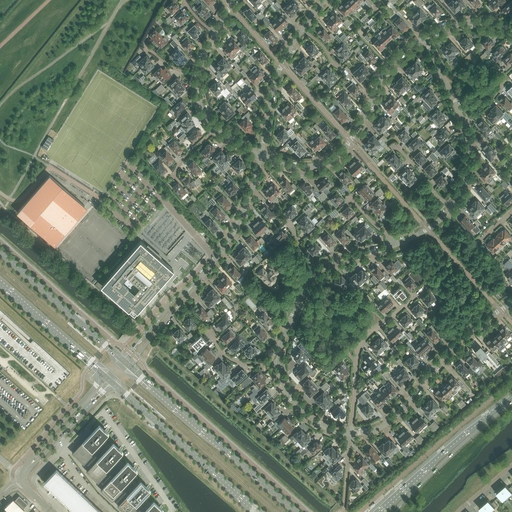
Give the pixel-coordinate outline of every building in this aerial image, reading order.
[(195,0),(200,5),(196,9),(199,12),(202,15),(205,18),(206,18),(209,15),(210,14),(204,8),(207,6),(202,1),(200,0),(195,0)] [(291,0),(289,0),(286,3),(288,4),(294,11),(299,7),(296,3),(297,2),(294,0),(292,0),(292,1),(291,0)] [(361,6),(355,0),(349,0),(348,1),(356,10),(361,6)] [(452,0),(448,0),(446,2),(448,4),(447,4),(455,13),(459,8),(461,10),(452,0)] [(452,0),(461,10),(465,5),(460,0),(452,0)] [(501,6),(506,1),(504,0),(501,0),(502,0),(501,0),(492,0),(487,5),(492,10),(499,3),(501,6)] [(179,8),(177,6),(177,5),(175,4),(173,1),(165,9),(168,12),(170,11),(172,13),(179,8)] [(356,10),(348,1),(344,5),(342,3),(350,12),(351,13),(355,9),(356,10)] [(511,2),(511,1),(502,10),(503,11),(502,11),(502,12),(502,13),(503,14),(504,14),(505,14),(506,14),(507,15),(508,13),(511,16),(511,15),(511,2)] [(350,12),(342,3),(337,7),(344,15),(345,15),(346,16),(350,12)] [(441,11),(434,3),(431,6),(432,8),(429,10),(435,17),(437,15),(439,13),(441,11)] [(288,4),(283,9),(290,17),(294,14),(293,13),(294,11),(288,4)] [(256,15),(249,8),(247,10),(246,9),(244,12),(245,13),(244,13),(251,21),(256,17),(260,20),(265,16),(260,11),(256,15)] [(426,15),(420,8),(415,13),(422,21),(425,18),(425,17),(425,16),(426,15)] [(171,19),(166,23),(168,25),(176,18),(178,20),(176,22),(179,26),(180,25),(188,18),(186,16),(184,14),(182,12),(181,13),(179,11),(171,19)] [(334,13),(329,17),(338,27),(338,26),(342,22),(340,21),(341,20),(334,13)] [(422,21),(415,13),(409,18),(412,22),(413,21),(416,24),(417,23),(417,24),(421,20),(422,21)] [(281,15),(277,20),(284,28),(287,25),(285,23),(287,22),(281,15)] [(331,19),(326,23),(333,31),(334,33),(336,33),(338,32),(338,30),(340,29),(338,27),(329,17),(331,19)] [(396,17),(393,20),(395,22),(403,31),(404,30),(405,31),(406,31),(407,30),(408,29),(408,28),(407,27),(408,26),(400,17),(398,19),(396,17)] [(275,18),(271,22),(272,23),(272,24),(277,30),(279,29),(281,31),(284,28),(277,20),(275,18)] [(200,31),(201,30),(198,27),(197,28),(194,25),(193,24),(192,24),(190,26),(190,27),(191,28),(189,30),(185,26),(182,29),(187,34),(189,32),(194,37),(195,38),(197,36),(197,35),(197,34),(198,34),(199,33),(199,32),(200,32),(200,31)] [(248,37),(239,27),(234,32),(241,39),(239,41),(243,46),(246,43),(244,41),(248,37)] [(399,35),(392,27),(387,31),(384,28),(394,39),(399,35)] [(394,39),(384,28),(380,32),(388,41),(392,37),(394,39)] [(320,29),(317,32),(325,41),(330,37),(333,40),(335,37),(334,37),(331,33),(329,35),(324,29),(322,31),(320,29)] [(265,36),(263,38),(269,44),(271,42),(272,44),(273,43),(274,44),(275,44),(276,44),(277,43),(277,42),(277,41),(278,40),(269,30),(264,35),(265,36)] [(154,44),(164,35),(162,37),(158,33),(158,32),(150,39),(154,44)] [(388,41),(380,32),(375,36),(385,47),(384,45),(388,41)] [(161,47),(169,40),(164,35),(154,44),(157,43),(161,47)] [(385,47),(375,36),(378,39),(374,43),(381,51),(385,47)] [(494,44),(492,41),(493,41),(491,40),(489,37),(481,44),(484,47),(485,46),(488,49),(494,44)] [(193,45),(187,38),(184,41),(185,42),(181,45),(187,51),(189,49),(190,49),(191,48),(191,47),(193,45)] [(473,44),(467,38),(466,39),(465,38),(461,41),(462,42),(461,44),(466,49),(469,47),(469,48),(473,44)] [(240,49),(232,39),(227,44),(236,53),(240,49)] [(342,44),(335,50),(339,55),(338,56),(347,48),(349,46),(345,41),(343,39),(342,40),(340,42),(342,44)] [(187,59),(180,51),(182,49),(177,44),(173,40),(170,43),(175,49),(172,52),(173,53),(172,55),(175,58),(174,59),(177,63),(178,62),(181,65),(182,64),(183,65),(187,62),(186,61),(187,59)] [(451,42),(447,46),(457,57),(456,56),(460,52),(458,51),(459,50),(451,42)] [(236,53),(227,44),(229,46),(224,50),(231,58),(232,57),(233,59),(237,55),(236,53)] [(319,52),(313,44),(311,45),(307,48),(308,49),(306,50),(311,56),(314,54),(315,55),(319,52)] [(499,56),(507,50),(502,44),(492,53),(495,56),(493,58),(497,63),(501,58),(499,56)] [(448,48),(443,52),(445,54),(444,55),(448,60),(449,59),(451,60),(453,61),(457,57),(447,46),(448,48)] [(342,61),(350,54),(346,49),(347,48),(338,56),(342,61)] [(269,61),(260,51),(259,50),(254,54),(253,53),(251,55),(255,60),(257,58),(262,64),(264,62),(266,64),(269,61)] [(359,50),(357,52),(359,55),(363,59),(363,60),(364,61),(365,60),(365,61),(367,59),(370,63),(372,61),(374,63),(377,60),(368,50),(363,55),(361,52),(361,53),(359,50)] [(511,52),(503,60),(501,62),(506,67),(504,68),(506,70),(511,65),(510,63),(511,61),(511,52)] [(476,59),(470,53),(467,55),(472,60),(473,61),(476,59)] [(139,55),(131,62),(135,66),(138,63),(142,67),(141,68),(151,60),(146,55),(142,59),(141,58),(139,55)] [(311,65),(304,57),(301,60),(302,61),(300,62),(306,69),(311,65)] [(230,66),(223,58),(218,62),(227,72),(226,70),(230,66)] [(141,68),(139,70),(143,74),(145,73),(154,66),(150,61),(151,60),(141,68)] [(227,72),(218,62),(219,64),(214,68),(222,76),(227,72)] [(306,69),(300,62),(295,67),(297,69),(296,70),(301,75),(306,69)] [(409,66),(418,76),(422,72),(421,70),(422,69),(422,68),(420,66),(421,65),(418,62),(416,64),(415,63),(414,64),(410,67),(409,66)] [(368,72),(365,68),(366,67),(362,63),(360,64),(356,68),(364,76),(368,72)] [(255,66),(251,69),(261,81),(261,80),(259,78),(264,74),(257,66),(256,67),(255,66)] [(407,71),(405,72),(412,79),(412,78),(414,80),(418,76),(409,66),(406,69),(407,70),(406,71),(407,71)] [(156,80),(167,70),(165,72),(160,67),(153,74),(153,75),(152,76),(156,80)] [(364,76),(356,68),(357,69),(353,73),(360,81),(363,79),(362,77),(364,76)] [(252,72),(248,75),(249,77),(256,85),(261,81),(251,69),(250,70),(252,72)] [(321,76),(319,77),(323,82),(332,73),(329,70),(328,70),(327,69),(320,75),(321,76)] [(163,82),(171,75),(167,70),(156,80),(159,78),(163,82)] [(332,73),(323,82),(327,86),(328,84),(330,86),(333,83),(333,82),(336,79),(335,78),(335,77),(335,76),(333,73),(332,73)] [(409,85),(402,77),(398,80),(399,81),(398,82),(405,90),(409,87),(408,85),(409,85)] [(173,90),(180,84),(181,83),(177,78),(169,85),(169,86),(168,87),(172,91),(173,90)] [(224,90),(217,82),(215,84),(215,83),(211,87),(212,87),(210,88),(212,90),(212,91),(213,93),(214,92),(216,95),(218,97),(222,94),(225,97),(226,97),(230,93),(226,88),(224,90)] [(405,90),(398,82),(393,86),(396,90),(395,91),(398,94),(400,93),(401,94),(405,90)] [(182,90),(185,88),(180,84),(173,90),(179,96),(183,91),(182,90)] [(360,90),(355,84),(352,87),(350,85),(347,88),(354,96),(356,94),(358,93),(358,92),(360,90)] [(302,98),(292,86),(291,87),(290,87),(289,87),(288,87),(288,88),(287,88),(287,89),(288,90),(287,91),(295,100),(297,99),(299,101),(302,98)] [(256,95),(250,89),(246,93),(253,101),(256,98),(254,97),(256,95)] [(422,97),(420,98),(424,102),(433,94),(434,93),(433,92),(430,89),(421,96),(422,97)] [(353,104),(346,97),(348,95),(344,90),(340,94),(342,96),(339,99),(348,109),(353,104)] [(253,101),(246,93),(241,97),(246,104),(248,102),(250,104),(253,101)] [(424,102),(422,104),(429,112),(434,108),(432,106),(435,104),(434,102),(437,99),(433,94),(424,102)] [(399,104),(396,101),(392,96),(387,100),(397,112),(397,111),(394,108),(399,104)] [(406,102),(401,96),(398,99),(403,104),(406,102)] [(511,102),(511,103),(506,97),(504,99),(502,97),(499,100),(507,110),(511,105),(511,102)] [(179,111),(187,105),(182,100),(170,111),(176,118),(181,114),(179,111)] [(397,112),(387,100),(388,102),(384,107),(392,116),(397,112)] [(223,113),(230,107),(232,106),(228,102),(227,103),(225,101),(220,106),(221,107),(219,109),(223,113)] [(296,110),(289,102),(284,107),(293,117),(293,116),(291,114),(296,110)] [(504,113),(496,105),(493,108),(494,109),(492,111),(500,119),(504,116),(503,114),(504,113)] [(347,117),(337,106),(332,111),(342,122),(343,121),(344,122),(345,122),(346,121),(347,120),(347,119),(346,118),(347,117)] [(227,119),(235,112),(230,107),(223,113),(222,114),(227,119)] [(293,117),(284,107),(286,109),(281,113),(288,121),(293,117)] [(433,122),(442,113),(439,110),(438,111),(438,110),(437,111),(436,110),(429,116),(430,116),(429,118),(433,122)] [(253,122),(250,118),(253,116),(249,111),(241,118),(243,119),(238,124),(241,128),(242,127),(245,130),(247,129),(247,130),(251,127),(250,126),(252,124),(251,124),(253,122)] [(500,119),(492,111),(488,115),(490,117),(489,118),(493,123),(495,122),(496,123),(500,119)] [(181,127),(192,118),(187,113),(179,120),(181,123),(178,125),(181,127)] [(442,122),(445,120),(444,119),(445,118),(441,114),(442,114),(442,113),(433,122),(436,126),(438,125),(439,127),(443,123),(442,122)] [(391,123),(385,116),(384,118),(383,117),(382,117),(378,120),(386,128),(391,123)] [(186,131),(194,124),(190,119),(192,118),(181,127),(182,129),(184,128),(186,131)] [(387,129),(386,128),(378,120),(379,121),(375,124),(376,125),(375,126),(377,129),(380,133),(382,132),(383,133),(387,129)] [(482,120),(477,124),(484,131),(482,134),(486,138),(489,136),(493,132),(491,129),(482,120)] [(335,135),(327,125),(322,129),(325,132),(324,132),(327,135),(331,139),(331,138),(332,139),(335,136),(335,135)] [(289,137),(286,134),(288,133),(284,128),(277,135),(278,136),(277,137),(280,141),(281,140),(283,142),(289,137)] [(446,128),(436,137),(440,141),(437,143),(440,146),(448,139),(446,137),(450,133),(446,128)] [(192,143),(202,134),(201,133),(201,132),(201,131),(201,130),(200,130),(199,130),(198,130),(197,129),(188,138),(192,143)] [(410,136),(407,133),(408,133),(404,129),(398,135),(399,136),(398,137),(401,141),(402,140),(404,142),(410,136)] [(48,146),(55,136),(50,133),(43,143),(48,146)] [(306,150),(300,143),(302,141),(299,138),(296,134),(291,138),(295,142),(291,145),(291,146),(300,156),(300,155),(306,150)] [(326,144),(317,134),(312,138),(321,148),(326,144)] [(381,144),(373,135),(368,140),(377,149),(381,146),(380,144),(381,144)] [(421,147),(425,143),(426,143),(423,140),(421,142),(417,137),(407,146),(412,151),(419,144),(421,147)] [(321,148),(312,138),(308,143),(315,151),(319,146),(321,148)] [(182,149),(174,140),(169,145),(177,154),(178,153),(179,154),(180,154),(181,154),(181,153),(182,152),(182,151),(181,150),(182,149)] [(377,149),(368,140),(369,141),(365,145),(372,153),(377,149)] [(207,156),(214,149),(215,148),(212,145),(211,146),(209,144),(208,144),(205,146),(206,147),(201,152),(205,157),(202,160),(204,162),(209,158),(207,156)] [(452,154),(456,151),(450,144),(447,146),(446,145),(441,149),(439,147),(433,153),(435,155),(437,156),(440,153),(445,159),(452,154)] [(496,153),(487,144),(482,148),(489,155),(487,157),(491,162),(494,159),(492,157),(496,153)] [(173,158),(168,153),(170,151),(166,146),(163,148),(164,149),(159,154),(169,165),(173,162),(171,160),(173,158)] [(217,163),(227,154),(225,155),(221,151),(213,158),(214,159),(212,160),(216,164),(217,163)] [(426,159),(420,152),(414,157),(416,159),(415,159),(418,163),(419,162),(421,164),(426,159)] [(223,166),(231,159),(227,154),(217,163),(221,167),(222,166),(223,166)] [(391,165),(399,158),(398,159),(395,155),(394,155),(393,154),(390,157),(389,157),(386,159),(391,165)] [(167,171),(161,163),(163,161),(159,157),(152,163),(162,175),(167,171)] [(396,170),(402,164),(401,163),(402,163),(402,162),(402,161),(399,158),(391,165),(396,170)] [(242,170),(245,167),(244,165),(245,165),(241,161),(240,162),(239,160),(233,165),(236,168),(234,169),(238,174),(242,171),(242,170)] [(364,167),(358,160),(356,162),(355,160),(351,163),(360,172),(364,169),(363,167),(364,167)] [(203,172),(193,161),(192,162),(191,162),(190,161),(189,162),(188,162),(188,163),(188,164),(188,165),(189,165),(188,166),(196,175),(198,174),(199,175),(203,172)] [(360,172),(351,163),(348,166),(350,168),(348,169),(354,175),(355,175),(356,176),(360,172)] [(437,171),(430,163),(424,168),(426,171),(429,174),(431,176),(437,171)] [(495,172),(488,164),(483,169),(493,180),(492,178),(496,174),(494,173),(495,172)] [(403,181),(412,172),(409,169),(408,169),(407,170),(406,168),(400,175),(399,177),(403,181)] [(493,180),(483,169),(485,171),(480,175),(487,183),(488,182),(489,184),(493,180)] [(340,175),(339,177),(344,182),(341,184),(347,191),(349,193),(351,191),(345,184),(351,180),(342,170),(339,173),(340,175)] [(412,182),(415,178),(414,177),(415,177),(411,173),(412,172),(403,181),(407,185),(408,184),(409,185),(412,183),(412,182)] [(87,208),(50,175),(17,212),(54,245),(55,246),(87,208)] [(441,187),(448,180),(445,177),(444,178),(441,175),(435,181),(437,183),(438,185),(441,187)] [(200,184),(196,179),(194,181),(188,176),(187,177),(185,176),(182,179),(190,188),(195,184),(198,186),(200,184)] [(325,178),(316,186),(321,191),(322,192),(325,195),(329,191),(327,189),(331,185),(330,184),(330,183),(329,182),(330,182),(328,180),(325,178)] [(282,179),(279,182),(286,190),(288,192),(289,193),(294,189),(295,190),(297,188),(293,183),(291,185),(286,180),(284,181),(282,179)] [(300,186),(300,187),(308,196),(313,193),(321,202),(324,199),(320,194),(315,188),(313,190),(305,182),(302,184),(300,185),(300,186)] [(186,192),(178,183),(177,184),(176,183),(175,183),(174,183),(174,184),(173,185),(174,186),(173,187),(181,197),(186,192)] [(235,190),(238,188),(233,183),(231,185),(230,183),(226,187),(227,189),(226,190),(230,195),(232,193),(233,194),(236,191),(235,190)] [(280,191),(272,183),(268,187),(278,199),(276,197),(280,193),(279,192),(280,191)] [(341,184),(337,187),(338,188),(343,193),(346,191),(347,191),(341,184)] [(361,197),(371,188),(367,184),(366,185),(365,184),(359,190),(360,192),(358,193),(361,197)] [(491,195),(483,186),(482,187),(481,186),(477,189),(478,190),(477,191),(486,200),(491,195)] [(278,199),(268,187),(267,188),(269,190),(265,194),(272,202),(272,201),(274,202),(278,199)] [(374,194),(373,193),(374,192),(371,188),(361,197),(364,200),(366,198),(367,200),(374,194)] [(506,205),(511,199),(511,193),(510,192),(506,195),(504,193),(500,197),(502,199),(501,199),(506,205)] [(342,200),(340,197),(339,196),(338,196),(336,193),(328,201),(331,204),(333,203),(336,205),(342,200)] [(231,205),(223,195),(221,197),(219,195),(216,198),(226,209),(227,208),(228,209),(229,209),(230,208),(231,207),(231,206),(230,206),(230,205),(231,205)] [(374,211),(384,202),(383,202),(379,198),(378,200),(377,199),(369,206),(374,211)] [(476,201),(472,204),(473,205),(481,214),(485,210),(484,208),(485,207),(478,201),(477,202),(477,201),(477,202),(476,201)] [(380,214),(388,207),(384,202),(374,211),(376,209),(380,214)] [(271,212),(265,205),(260,209),(268,219),(271,217),(273,219),(278,215),(274,210),(271,212)] [(297,213),(294,210),(296,208),(292,205),(285,211),(286,212),(285,213),(289,217),(290,216),(291,218),(297,213)] [(470,209),(468,210),(472,213),(471,214),(474,217),(475,219),(481,214),(473,205),(469,208),(470,209)] [(346,219),(354,213),(352,211),(352,210),(350,209),(348,206),(342,212),(345,215),(344,216),(346,219)] [(225,217),(217,207),(215,209),(213,207),(210,210),(220,221),(221,220),(222,221),(223,221),(224,220),(224,219),(224,218),(224,217),(225,217)] [(329,218),(337,211),(335,209),(329,214),(331,216),(328,218),(329,218)] [(333,218),(339,213),(337,211),(329,218),(331,220),(333,218)] [(302,228),(311,220),(307,216),(306,217),(304,215),(301,219),(298,222),(299,223),(299,224),(302,227),(301,228),(302,228)] [(474,226),(465,216),(460,221),(463,225),(464,227),(465,227),(468,231),(471,228),(472,229),(476,234),(481,229),(478,226),(477,225),(474,227),(473,226),(474,226)] [(218,228),(215,224),(212,221),(209,218),(209,219),(208,218),(204,221),(205,222),(205,223),(213,232),(214,232),(215,232),(218,229),(217,229),(218,228)] [(267,226),(262,220),(260,222),(258,220),(255,223),(264,232),(268,228),(267,227),(267,226)] [(314,226),(313,225),(315,224),(311,220),(302,228),(305,232),(306,231),(306,232),(306,231),(307,232),(314,226)] [(264,232),(255,223),(252,225),(254,227),(252,229),(258,235),(259,234),(260,236),(264,232)] [(371,233),(364,225),(363,226),(362,225),(358,228),(367,238),(371,233)] [(367,238),(358,228),(354,232),(355,233),(353,235),(358,240),(359,239),(361,241),(365,237),(366,238),(367,238)] [(511,236),(505,229),(503,230),(500,232),(507,240),(511,236)] [(350,241),(340,230),(335,234),(334,232),(331,234),(336,240),(338,238),(343,244),(345,242),(347,244),(350,241)] [(279,243),(288,234),(285,231),(283,233),(282,231),(276,236),(274,234),(273,235),(269,238),(272,241),(275,239),(279,243)] [(336,244),(327,234),(326,232),(321,237),(320,236),(318,238),(324,245),(326,243),(329,246),(331,245),(333,247),(336,244)] [(507,240),(500,232),(497,235),(498,236),(496,237),(504,245),(508,241),(507,240)] [(259,245),(250,235),(249,236),(248,236),(247,236),(246,236),(246,237),(246,238),(246,239),(245,240),(254,249),(259,245)] [(504,245),(496,237),(494,239),(494,238),(491,240),(500,249),(504,245)] [(500,249),(491,240),(488,243),(489,244),(487,245),(493,252),(498,248),(499,250),(500,249)] [(174,270),(160,258),(161,256),(148,244),(146,246),(140,241),(101,286),(134,315),(174,270)] [(318,250),(320,248),(315,242),(313,244),(312,242),(307,245),(309,247),(308,249),(313,255),(315,253),(318,250)] [(251,255),(244,247),(239,251),(240,253),(247,261),(251,257),(250,256),(251,255)] [(247,261),(240,253),(235,257),(237,259),(236,260),(240,265),(242,263),(243,264),(247,261)] [(260,261),(255,256),(252,258),(257,264),(260,261)] [(387,265),(385,267),(391,273),(394,270),(395,271),(398,268),(401,265),(397,261),(394,264),(391,261),(389,263),(387,265)] [(263,268),(257,274),(264,280),(264,281),(264,282),(265,283),(266,283),(267,283),(271,287),(272,288),(276,283),(276,282),(277,280),(275,278),(276,278),(276,277),(276,276),(275,275),(279,272),(272,265),(270,268),(271,269),(269,272),(268,272),(267,273),(266,274),(262,270),(263,269),(263,268)] [(245,275),(241,270),(239,272),(234,267),(232,268),(230,266),(227,269),(237,281),(242,276),(243,277),(245,275)] [(389,276),(384,271),(382,273),(377,267),(375,269),(374,267),(370,270),(379,279),(383,275),(386,279),(389,276)] [(367,278),(369,276),(364,271),(363,272),(361,270),(357,274),(356,273),(355,273),(364,282),(368,279),(367,278)] [(364,282),(355,273),(351,277),(358,285),(363,281),(364,283),(364,282)] [(232,283),(225,275),(220,279),(230,290),(228,288),(232,285),(231,283),(232,283)] [(344,284),(347,281),(341,275),(340,277),(339,276),(335,280),(336,280),(335,281),(341,289),(345,285),(344,284)] [(416,285),(409,277),(405,280),(407,282),(404,284),(410,291),(412,289),(414,287),(416,285)] [(230,290),(220,279),(217,281),(219,283),(217,285),(224,293),(225,293),(226,294),(230,290)] [(382,281),(379,283),(384,289),(385,290),(387,288),(388,287),(382,281)] [(384,289),(379,283),(376,286),(381,292),(384,289)] [(406,294),(400,287),(393,294),(399,301),(406,294)] [(220,297),(212,289),(207,293),(208,294),(216,303),(220,299),(219,298),(220,297)] [(428,305),(435,299),(430,293),(428,295),(427,294),(424,297),(425,298),(422,300),(428,305)] [(216,303),(208,294),(204,299),(206,301),(204,302),(209,307),(211,305),(212,306),(216,303)] [(393,303),(392,302),(385,294),(380,298),(382,301),(389,309),(393,306),(391,304),(393,303)] [(389,309),(382,301),(377,305),(383,312),(385,310),(386,312),(389,309)] [(274,323),(269,317),(272,314),(262,303),(259,306),(264,312),(262,314),(261,313),(260,313),(258,314),(258,315),(258,316),(259,316),(258,317),(268,328),(274,323)] [(422,311),(424,309),(418,303),(416,305),(413,308),(411,310),(416,316),(418,314),(419,316),(424,313),(422,311)] [(213,315),(208,311),(206,313),(201,307),(199,309),(198,307),(194,310),(203,319),(208,315),(210,317),(213,315)] [(70,374),(33,340),(28,346),(0,321),(5,315),(0,310),(0,342),(53,390),(54,391),(70,374)] [(220,331),(230,322),(227,319),(229,317),(226,313),(221,317),(223,319),(216,326),(220,331)] [(404,326),(412,320),(407,314),(404,316),(404,315),(401,318),(401,319),(399,321),(404,326)] [(196,324),(190,318),(189,319),(188,318),(184,321),(185,322),(183,324),(188,329),(191,327),(192,328),(196,324)] [(257,326),(253,330),(255,332),(264,341),(267,338),(265,337),(267,335),(262,329),(264,327),(259,322),(256,324),(257,326)] [(438,337),(433,331),(435,329),(431,325),(428,327),(431,330),(426,334),(435,343),(438,340),(437,338),(438,337)] [(225,344),(236,334),(231,329),(232,328),(230,326),(225,330),(227,332),(222,337),(223,339),(222,341),(225,344)] [(393,326),(390,329),(397,337),(399,339),(404,335),(401,332),(396,326),(395,328),(393,326)] [(503,326),(498,330),(509,343),(509,342),(507,340),(507,339),(510,336),(511,338),(511,331),(511,332),(510,334),(504,327),(503,326)] [(183,337),(185,335),(180,329),(178,330),(178,329),(174,333),(175,334),(173,335),(180,342),(184,339),(183,337)] [(388,334),(387,335),(392,341),(397,337),(390,329),(387,332),(388,334)] [(500,332),(496,336),(505,347),(509,343),(498,330),(500,332)] [(236,342),(229,348),(233,353),(243,344),(244,346),(248,342),(241,333),(234,339),(236,342)] [(193,343),(192,344),(197,349),(192,353),(194,355),(196,353),(200,350),(200,349),(200,350),(198,348),(206,341),(206,340),(205,341),(201,335),(200,335),(201,336),(200,336),(193,343)] [(253,344),(258,339),(259,339),(256,336),(250,341),(253,344)] [(490,338),(489,338),(500,351),(505,347),(496,336),(491,340),(490,338)] [(387,345),(381,338),(380,339),(380,338),(379,339),(378,338),(375,341),(383,350),(388,347),(386,345),(387,345)] [(489,338),(485,342),(492,350),(494,351),(497,348),(498,348),(500,351),(489,338)] [(430,346),(424,339),(419,344),(427,352),(430,349),(428,347),(430,346)] [(383,350),(375,341),(375,342),(372,345),(372,346),(371,347),(374,350),(373,351),(376,354),(378,353),(379,354),(383,350)] [(295,354),(293,355),(294,357),(297,361),(298,360),(299,362),(305,357),(306,356),(305,355),(310,351),(302,342),(298,345),(301,349),(297,352),(295,353),(295,354)] [(427,352),(419,344),(414,348),(420,354),(422,353),(424,355),(427,352)] [(250,345),(245,350),(246,352),(245,353),(249,356),(250,356),(251,357),(255,353),(256,352),(258,354),(261,351),(258,349),(257,349),(255,346),(253,348),(250,345)] [(477,346),(473,349),(483,360),(487,356),(490,360),(489,360),(489,361),(489,362),(490,362),(490,363),(491,363),(492,364),(493,363),(495,365),(496,364),(497,365),(498,365),(499,365),(499,364),(500,364),(498,362),(495,359),(491,354),(487,350),(485,352),(481,348),(480,349),(478,346),(477,345),(477,346)] [(199,356),(197,357),(201,361),(203,360),(213,351),(210,348),(208,350),(207,348),(200,354),(198,355),(199,356)] [(205,367),(203,369),(205,371),(209,367),(212,365),(210,363),(215,358),(214,356),(215,354),(213,351),(203,360),(206,363),(204,366),(205,367)] [(470,354),(465,359),(474,368),(473,369),(475,372),(476,372),(479,369),(479,368),(483,364),(479,360),(477,362),(471,355),(470,354)] [(377,364),(374,360),(372,358),(369,355),(368,356),(367,355),(365,355),(363,356),(363,358),(364,359),(363,360),(366,363),(362,368),(363,368),(363,370),(364,371),(365,371),(366,372),(371,368),(372,369),(376,365),(380,370),(383,367),(382,364),(379,362),(377,364)] [(417,363),(418,361),(413,355),(410,358),(410,357),(406,361),(412,367),(413,366),(414,367),(418,364),(417,363)] [(404,364),(399,358),(396,361),(401,367),(404,364)] [(337,375),(347,366),(342,361),(335,368),(332,370),(335,373),(337,375)] [(467,369),(461,362),(460,361),(455,366),(464,376),(469,372),(471,374),(474,371),(469,367),(467,369)] [(218,364),(214,367),(215,369),(214,370),(218,374),(227,366),(227,365),(226,366),(223,362),(222,363),(221,362),(218,365),(218,364)] [(309,371),(305,366),(307,364),(305,362),(300,366),(302,368),(295,375),(299,380),(309,371)] [(218,382),(215,385),(217,387),(219,386),(230,376),(231,375),(229,373),(230,372),(230,370),(230,369),(227,366),(218,374),(221,378),(217,381),(218,382)] [(341,380),(349,373),(345,368),(347,366),(337,375),(341,380)] [(503,367),(493,375),(497,380),(507,371),(505,370),(503,367)] [(409,376),(407,374),(406,372),(407,371),(403,368),(402,369),(400,368),(396,372),(404,380),(409,376)] [(230,376),(219,386),(222,389),(231,381),(232,381),(233,380),(236,384),(247,375),(246,374),(247,373),(244,370),(243,370),(242,369),(239,374),(238,373),(238,372),(232,378),(230,376)] [(248,377),(242,382),(245,386),(253,379),(256,382),(252,385),(264,375),(259,371),(252,377),(250,375),(248,377)] [(405,381),(404,380),(396,372),(392,375),(394,377),(393,377),(400,386),(405,381)] [(253,392),(249,396),(252,399),(257,394),(262,390),(260,388),(266,382),(262,377),(264,376),(264,375),(252,385),(254,387),(251,390),(253,392)] [(459,384),(452,376),(448,380),(458,391),(455,388),(459,384)] [(307,391),(315,383),(311,379),(310,380),(308,379),(303,383),(304,384),(302,386),(306,391),(307,391)] [(458,391),(448,380),(447,380),(449,382),(445,386),(453,395),(458,391)] [(310,397),(318,389),(317,389),(319,387),(315,383),(307,391),(306,391),(305,392),(310,397)] [(398,392),(391,384),(387,388),(384,385),(383,385),(393,396),(398,392)] [(468,389),(463,384),(460,386),(465,392),(468,389)] [(393,396),(383,385),(379,389),(387,398),(391,394),(393,396)] [(453,395),(445,386),(441,390),(439,388),(449,399),(453,395)] [(449,399),(439,388),(434,392),(441,400),(446,396),(449,399)] [(264,401),(271,394),(266,389),(257,398),(259,401),(258,402),(259,403),(254,408),(256,411),(260,408),(266,403),(264,401)] [(387,398),(379,389),(380,390),(376,394),(385,404),(383,402),(387,398)] [(319,405),(329,396),(327,397),(323,392),(316,399),(317,400),(317,401),(316,401),(319,405)] [(385,404),(376,394),(376,395),(372,398),(374,400),(373,400),(380,408),(385,404)] [(333,403),(331,402),(332,400),(329,396),(319,405),(320,404),(324,408),(325,409),(328,406),(329,407),(333,403)] [(343,408),(343,406),(343,405),(343,404),(347,400),(344,397),(341,400),(338,402),(340,404),(334,410),(332,411),(331,412),(332,413),(331,413),(334,417),(335,416),(336,417),(336,416),(337,417),(339,417),(340,416),(341,417),(342,416),(342,417),(346,414),(345,414),(346,413),(342,409),(343,408)] [(439,406),(433,400),(432,399),(431,400),(430,400),(427,403),(435,412),(439,408),(438,407),(439,406)] [(267,414),(276,407),(277,406),(273,403),(272,403),(271,402),(264,408),(268,413),(267,414)] [(435,412),(427,403),(426,403),(427,404),(422,408),(425,412),(428,416),(430,414),(431,416),(435,412)] [(372,411),(373,410),(370,406),(368,404),(365,407),(364,405),(360,408),(367,416),(368,415),(369,416),(372,412),(372,411)] [(276,407),(267,414),(271,419),(272,417),(274,419),(277,416),(277,415),(280,412),(279,411),(276,407)] [(426,423),(420,417),(419,418),(417,416),(414,419),(422,428),(423,428),(421,427),(426,423)] [(281,429),(290,421),(288,418),(286,419),(284,418),(278,423),(282,428),(281,429)] [(422,428),(414,419),(411,422),(413,424),(411,425),(416,431),(417,431),(418,432),(422,428)] [(293,427),(291,425),(293,424),(290,421),(281,429),(285,433),(286,432),(287,433),(293,427)] [(439,427),(434,421),(431,424),(436,429),(439,427)] [(107,438),(104,435),(108,431),(99,423),(82,441),(71,453),(83,464),(107,438)] [(297,432),(293,435),(295,437),(293,438),(297,442),(305,434),(302,430),(301,431),(301,430),(297,433),(297,432)] [(413,436),(407,430),(405,432),(404,430),(401,433),(409,442),(413,439),(412,437),(413,436)] [(297,442),(296,443),(301,448),(310,440),(309,439),(309,438),(309,437),(306,433),(305,434),(297,442)] [(409,442),(401,433),(398,435),(399,437),(398,439),(403,445),(404,444),(405,446),(409,442)] [(394,447),(396,446),(393,442),(391,441),(390,442),(388,440),(384,444),(391,452),(395,449),(394,447)] [(119,454),(123,450),(113,441),(96,459),(97,459),(86,471),(97,482),(122,456),(119,454)] [(302,450),(299,453),(302,456),(307,451),(311,456),(313,454),(323,445),(320,442),(318,443),(316,442),(311,447),(309,445),(304,449),(302,450)] [(391,452),(384,444),(383,443),(378,447),(385,455),(386,455),(387,456),(391,452)] [(328,459),(336,451),(332,446),(329,448),(328,447),(324,451),(325,453),(324,455),(328,459)] [(378,456),(370,448),(365,452),(374,462),(378,458),(382,463),(385,460),(381,454),(378,456)] [(333,462),(341,455),(337,450),(336,451),(328,459),(331,463),(332,461),(333,462)] [(367,463),(360,456),(356,460),(366,471),(363,468),(367,463)] [(133,472),(137,468),(128,460),(111,477),(111,478),(100,489),(112,501),(136,475),(133,472)] [(366,471),(356,460),(355,460),(357,462),(353,466),(360,474),(360,473),(362,475),(366,471)] [(342,474),(339,471),(342,468),(339,464),(335,468),(333,466),(328,470),(326,473),(328,476),(334,482),(342,474)] [(102,511),(56,469),(44,482),(75,511),(102,511)] [(150,488),(141,479),(126,495),(127,495),(117,505),(123,511),(132,511),(149,495),(146,492),(150,488)] [(358,487),(361,485),(356,479),(354,480),(353,479),(350,483),(350,484),(349,485),(355,491),(359,488),(358,487)] [(511,487),(511,486),(509,488),(506,484),(501,488),(508,496),(511,492),(511,487)] [(508,496),(501,488),(496,492),(499,496),(497,498),(501,503),(503,501),(503,500),(508,496)] [(22,511),(24,510),(23,509),(28,504),(19,496),(14,501),(13,500),(4,508),(5,507),(6,508),(2,511),(1,511),(2,510),(2,509),(0,511),(22,511)] [(159,511),(163,508),(154,499),(141,511),(159,511)] [(498,506),(494,501),(492,503),(488,499),(484,503),(490,511),(495,507),(495,508),(498,506)] [(489,511),(490,511),(484,503),(479,508),(482,511),(481,511),(489,511)]
